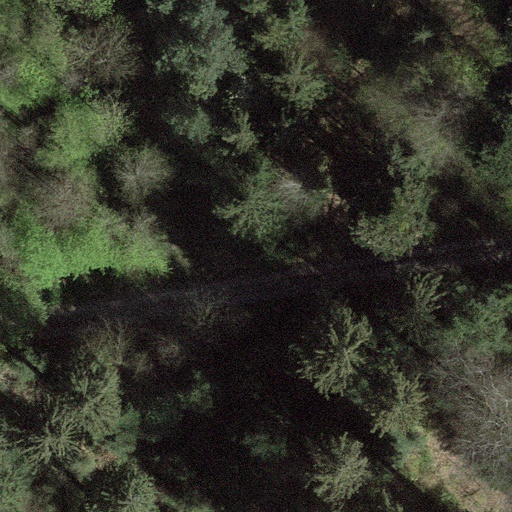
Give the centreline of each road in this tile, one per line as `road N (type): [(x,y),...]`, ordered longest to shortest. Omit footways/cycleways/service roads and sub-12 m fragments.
road 1 (track): [(0,338),(511,250)]
road 2 (track): [(127,0),(192,305)]
